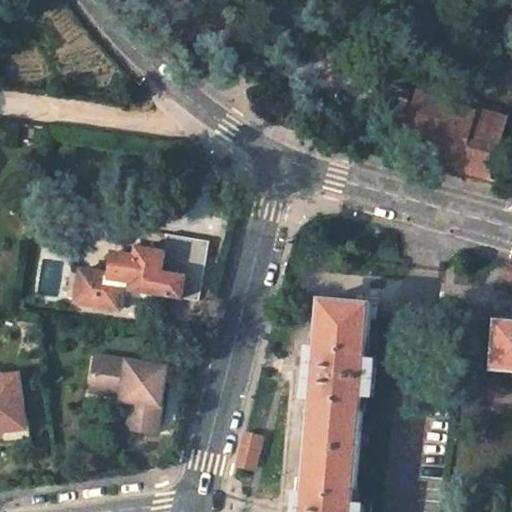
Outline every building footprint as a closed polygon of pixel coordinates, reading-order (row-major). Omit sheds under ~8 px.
[(28,0),(34,9),(48,0),(28,0)] [(483,113),(461,107),(461,105),(454,103),(417,92),(408,125),(411,126),(427,130),(426,135),(445,140),(441,155),(440,158),(459,164),(458,169),(490,177),(497,145),(504,117),(498,115),(499,110),(485,106),(483,113)] [(485,106),(455,99),(454,103),(461,105),(461,107),(483,113),(485,106)] [(430,142),(436,154),(441,155),(445,140),(426,135),(427,130),(411,126),(410,130),(414,137),(430,142)] [(499,179),(506,148),(497,145),(490,177),(499,179)] [(137,257),(112,253),(108,278),(80,273),(77,302),(120,310),(124,287),(156,292),(156,294),(182,299),(186,277),(162,274),(166,253),(138,249),(137,257)] [(372,304),(323,300),(319,349),(310,348),(307,398),(314,398),(310,446),(360,450),(362,427),(365,396),(374,397),(377,361),(368,360),(372,304)] [(511,322),(500,321),(499,323),(496,370),(511,371),(511,322)] [(159,432),(170,366),(96,355),(92,384),(124,389),(123,397),(122,401),(132,403),(129,428),(159,432)] [(19,376),(0,378),(0,423),(25,421),(19,376)] [(90,392),(123,397),(124,389),(92,384),(90,392)] [(254,469),(262,438),(245,434),(237,465),(254,469)] [(360,450),(310,446),(306,494),(299,493),(298,493),(296,511),(364,511),(365,506),(355,505),(360,450)]
